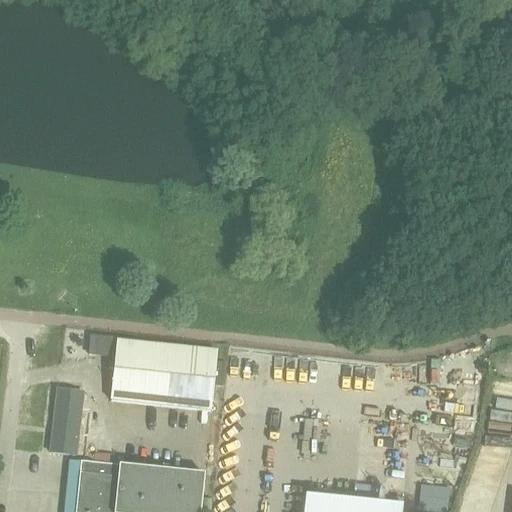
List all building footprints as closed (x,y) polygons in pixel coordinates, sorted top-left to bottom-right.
[(115,358),(111,402),(210,413),(217,353),(117,342),(115,358)] [(52,436),(50,454),(75,457),(83,458),(88,414),(80,413),(82,394),(58,391),(53,428),(52,436)] [(200,511),(204,476),(81,464),(77,498),(77,504),(75,511),(200,511)] [(420,487),(417,511),(447,511),(449,490),(420,487)] [(401,511),(402,507),(305,497),(303,511),(401,511)]
